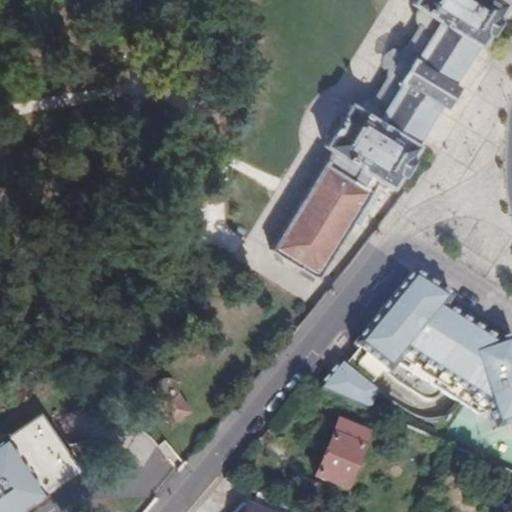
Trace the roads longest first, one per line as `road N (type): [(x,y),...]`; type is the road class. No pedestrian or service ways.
road 1 (tertiary): [(166,511),(390,262),(409,261),(511,324)]
road 2 (unknown): [(511,92),(482,112),(390,262)]
